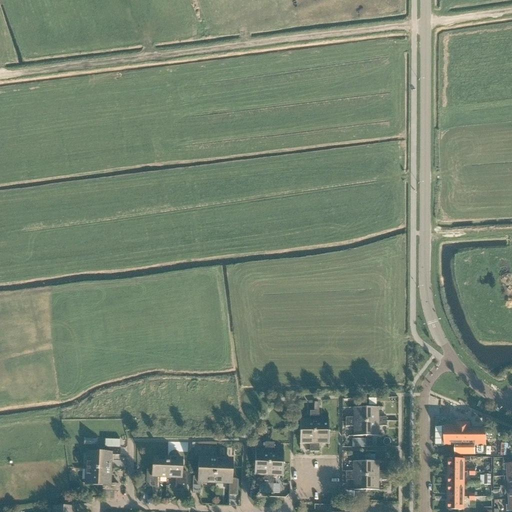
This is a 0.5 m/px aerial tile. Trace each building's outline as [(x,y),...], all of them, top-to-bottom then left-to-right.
[(345,422),(366,422),(365,408),(353,408),(353,418),(345,418),(345,422)] [(366,422),(386,422),(386,417),(378,418),(378,408),(365,408),(366,422)] [(300,432),(314,432),(314,411),(309,411),(309,419),(300,419),(300,432)] [(314,432),(328,432),(328,419),(319,419),(319,411),(314,411),(314,432)] [(353,437),(366,437),(366,422),(345,422),(345,427),(353,427),(353,437)] [(366,422),(366,437),(379,437),(378,427),(386,427),(386,422),(366,422)] [(456,426),(445,426),(445,427),(445,444),(457,444),(463,444),(479,444),(486,444),(486,429),(479,429),(470,429),(470,422),(456,422),(456,426)] [(435,444),(445,444),(445,427),(435,427),(435,444)] [(309,452),(314,452),(314,432),(300,432),(300,445),(309,445),(309,452)] [(314,432),(314,452),(319,452),(319,445),(328,445),(328,432),(314,432)] [(269,464),(270,443),(265,443),(265,451),(255,451),(254,463),(269,464)] [(269,464),(283,464),(284,452),(274,452),(274,443),(270,443),(269,464)] [(463,444),(457,444),(457,454),(463,454),(486,454),(486,444),(479,444),(463,444)] [(87,469),(109,470),(110,455),(120,456),(120,448),(104,448),(104,454),(88,454),(87,469)] [(166,478),(167,458),(153,457),(153,471),(147,471),(146,487),(156,487),(157,477),(166,478)] [(167,458),(166,478),(176,478),(176,488),(186,489),(187,473),(181,472),(181,458),(167,458)] [(215,481),(215,460),(201,459),(200,478),(193,477),(192,494),(200,494),(200,481),(215,481)] [(468,472),(468,467),(464,467),(464,460),(448,459),(448,472),(464,472),(468,472)] [(215,460),(215,481),(229,482),(228,495),(236,496),(236,479),(230,479),(230,461),(215,460)] [(366,476),(366,462),(353,462),(353,472),(345,472),(345,476),(366,476)] [(366,476),(386,476),(386,472),(378,472),(378,462),(366,462),(366,476)] [(264,484),(268,484),(269,464),(254,463),(254,475),(264,476),(264,484)] [(283,476),(283,464),(269,464),(268,484),(273,484),(273,476),(283,476)] [(108,484),(109,470),(87,469),(87,484),(102,484),(102,491),(119,492),(119,484),(108,484)] [(464,485),(464,472),(448,472),(448,485),(464,485)] [(366,491),(366,476),(345,476),(345,481),(353,481),(353,491),(366,491)] [(386,481),(386,476),(366,476),(366,491),(378,491),(378,481),(386,481)] [(268,493),(268,484),(259,484),(259,493),(268,493)] [(464,497),(464,485),(448,485),(448,497),(464,497)] [(464,510),(464,497),(448,497),(448,510),(464,510)] [(63,509),(63,500),(50,500),(50,509),(55,509),(54,511),(71,511),(71,509),(63,509)]
